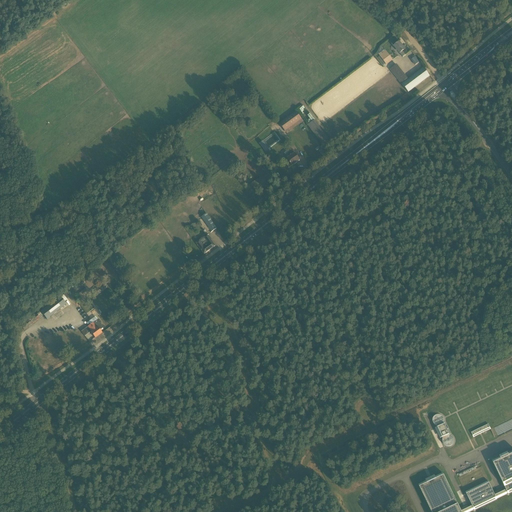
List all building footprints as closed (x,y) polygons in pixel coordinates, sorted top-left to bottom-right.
[(399,55),(402,58),(406,55),(403,51),(405,49),(397,39),(393,42),(392,43),(400,54),(399,55)] [(385,50),(379,54),(386,65),(393,60),(385,50)] [(411,59),(411,60),(415,66),(416,65),(420,62),(415,56),(411,59)] [(401,84),(408,79),(397,64),(390,70),(401,84)] [(408,93),(430,76),(424,68),(402,84),(408,93)] [(302,120),(299,116),(296,112),(280,124),(285,131),(302,120)] [(331,143),(328,139),(314,120),(308,125),(325,148),(331,143)] [(288,159),(284,161),(289,168),(300,161),(291,148),(284,153),(288,159)] [(269,186),(266,182),(262,176),(253,183),(258,191),(266,186),(267,187),(269,186)] [(217,228),(214,224),(208,216),(203,219),(212,232),(217,228)] [(207,235),(196,243),(204,254),(215,246),(207,235)] [(103,285),(93,293),(96,297),(106,288),(103,285)] [(60,297),(41,311),(47,320),(66,305),(60,297)] [(24,330),(28,327),(43,316),(39,312),(21,326),(24,330)] [(97,327),(93,323),(87,327),(91,331),(90,332),(95,338),(102,333),(97,327)] [(438,427),(440,426),(442,425),(443,424),(444,422),(444,420),(443,418),(442,416),(440,415),(439,415),(437,415),(435,416),(433,417),(432,419),(432,421),(432,423),(433,424),(435,426),(437,427),(438,427)] [(444,424),(438,427),(442,437),(449,434),(444,424)] [(488,424),(471,432),(473,436),(474,437),(491,429),(488,424)] [(450,448),(452,447),(454,446),(454,444),(455,442),(454,440),(453,438),(452,437),(450,436),(448,436),(446,437),(445,438),(443,439),(443,441),(443,443),(444,445),(445,447),(446,448),(448,448),(450,448)] [(511,453),(509,455),(508,453),(500,456),(501,459),(494,463),(505,487),(494,493),(488,481),(466,492),(471,503),(459,508),(443,473),(435,477),(435,476),(425,480),(426,481),(419,484),(431,511),(469,511),(474,510),(497,500),(497,499),(508,494),(511,492),(511,453)]
